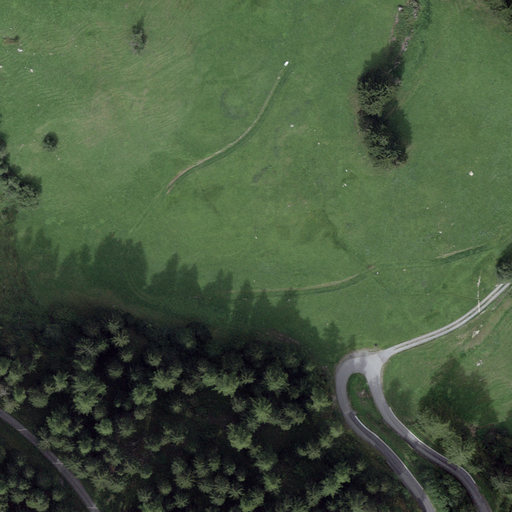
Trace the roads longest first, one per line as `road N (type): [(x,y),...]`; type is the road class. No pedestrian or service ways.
road 1 (tertiary): [(429,511),(349,415),(343,376),(354,365),(367,367),(385,409),(462,474),(486,511)]
road 2 (track): [(367,367),(450,331),(511,280)]
road 3 (track): [(0,412),(89,511)]
